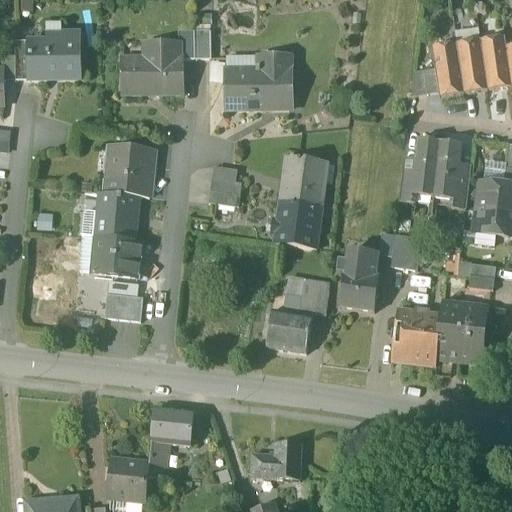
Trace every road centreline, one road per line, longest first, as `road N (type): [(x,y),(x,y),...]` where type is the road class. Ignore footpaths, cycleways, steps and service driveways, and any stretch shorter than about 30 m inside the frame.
road 1 (tertiary): [(156,380),(500,431)]
road 2 (residential): [(192,150),(179,171),(156,380)]
road 3 (residential): [(36,139),(21,155),(2,362)]
road 4 (tertiary): [(2,362),(156,380)]
